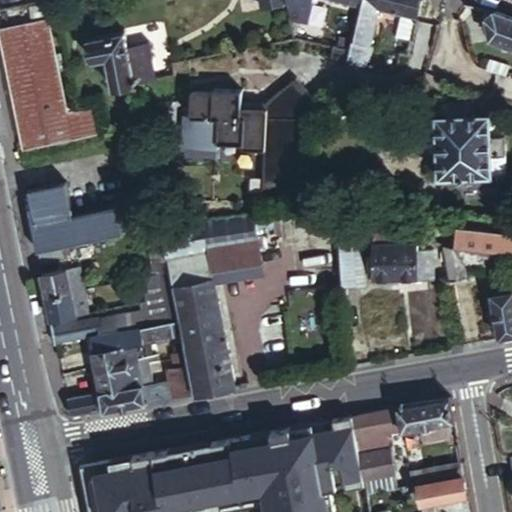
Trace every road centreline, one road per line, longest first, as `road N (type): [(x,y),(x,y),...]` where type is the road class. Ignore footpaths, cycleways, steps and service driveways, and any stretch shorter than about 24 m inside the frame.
road 1 (tertiary): [(464,367),(53,444)]
road 2 (secondary): [(53,444),(0,191)]
road 3 (residential): [(490,511),(464,367)]
